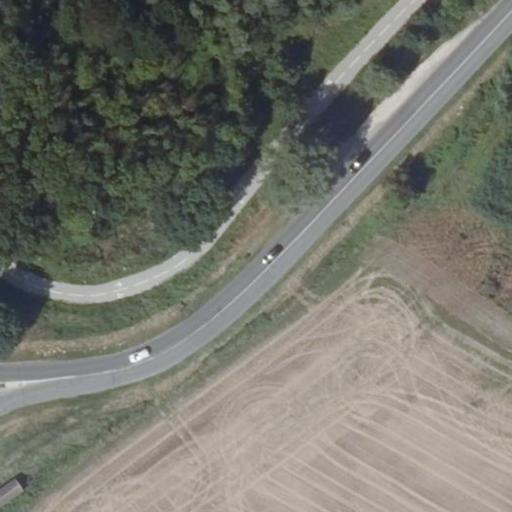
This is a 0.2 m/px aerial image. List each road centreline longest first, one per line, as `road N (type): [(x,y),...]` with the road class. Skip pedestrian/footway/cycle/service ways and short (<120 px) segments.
road 1 (secondary): [(153,353),(255,271),(511,10)]
road 2 (secondary): [(0,402),(104,378),(153,353)]
road 3 (secondary): [(153,353),(0,370)]
